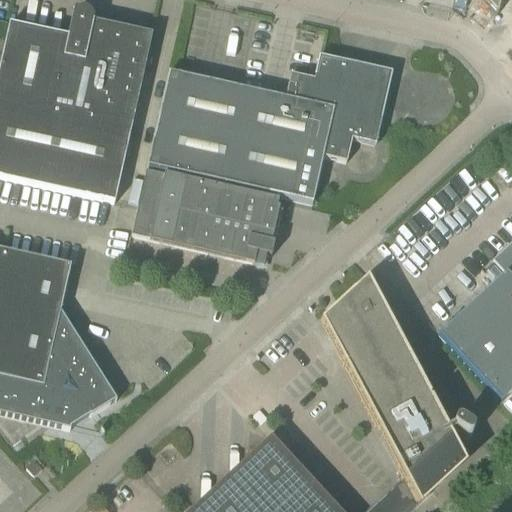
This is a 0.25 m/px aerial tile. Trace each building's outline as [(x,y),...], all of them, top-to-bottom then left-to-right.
[(498,0),(476,0),(494,19),(498,0)] [(71,19),(70,20),(66,40),(8,28),(0,61),(0,181),(113,207),(151,39),(92,25),(92,24),(92,23),(92,21),(92,19),(91,18),(90,16),(88,15),(86,13),(84,12),(81,12),(79,12),(77,13),(76,13),(74,15),(72,16),(71,18),(71,19)] [(284,101),(167,75),(167,76),(146,170),(146,171),(311,208),(311,207),(322,161),(345,166),(350,143),(374,148),(390,76),(318,60),(313,83),(289,78),(284,101)] [(272,247),(268,246),(277,204),(144,174),(130,239),(262,269),(265,259),(270,260),(272,247)] [(504,277),(439,337),(438,338),(499,406),(511,393),(511,244),(491,264),(504,277)] [(86,415),(89,420),(115,404),(59,314),(69,269),(0,253),(0,417),(69,433),(72,418),(78,420),(86,415)] [(369,511),(410,511),(429,496),(426,491),(459,461),(365,282),(319,325),(401,483),(369,511)] [(454,434),(470,439),(473,428),(457,424),(454,434)] [(334,511),(269,441),(191,511),(334,511)] [(33,464),(25,472),(32,480),(40,473),(33,464)]
